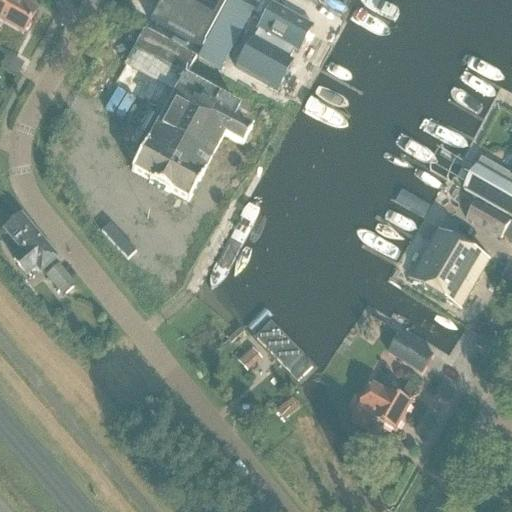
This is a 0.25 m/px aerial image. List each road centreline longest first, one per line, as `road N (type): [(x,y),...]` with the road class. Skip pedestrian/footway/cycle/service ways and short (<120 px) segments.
road 1 (unclassified): [(280,511),(22,186),(20,146),(97,0)]
road 2 (residential): [(438,511),(511,388)]
road 3 (tertiary): [(82,511),(0,416)]
